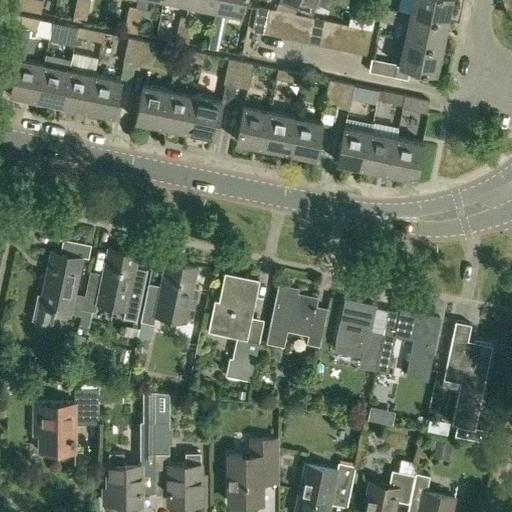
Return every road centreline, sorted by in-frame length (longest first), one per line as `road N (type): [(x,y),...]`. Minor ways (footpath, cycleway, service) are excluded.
road 1 (tertiary): [(511,194),(461,214),(387,217),(31,143)]
road 2 (residential): [(0,289),(31,143)]
road 3 (residential): [(508,108),(461,95),(482,0)]
